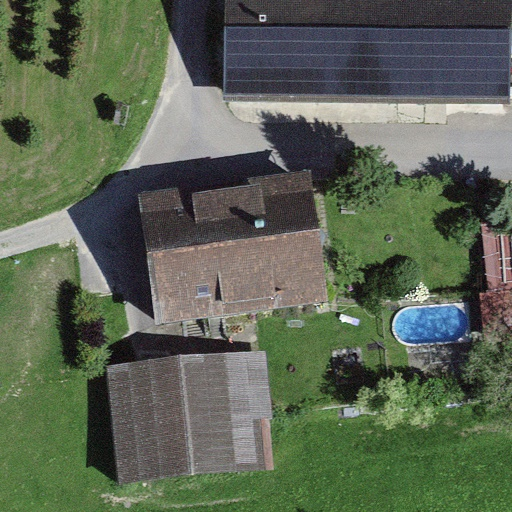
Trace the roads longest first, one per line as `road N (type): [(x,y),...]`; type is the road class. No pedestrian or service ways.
road 1 (track): [(192,0),(185,146),(107,207),(0,247)]
road 2 (residential): [(511,159),(185,146)]
road 3 (track): [(325,511),(511,474)]
